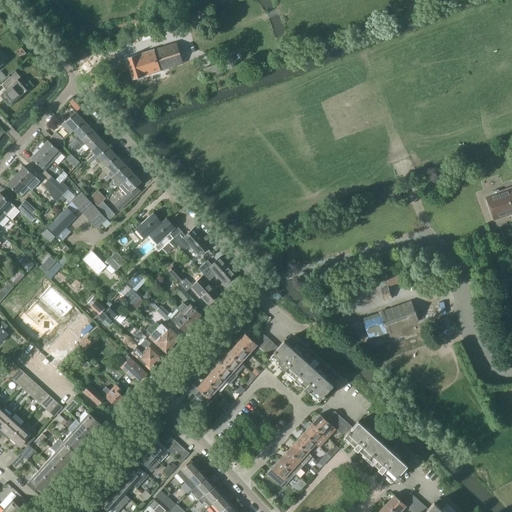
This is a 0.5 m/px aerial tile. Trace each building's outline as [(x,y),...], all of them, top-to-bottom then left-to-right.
[(176,42),(126,59),(132,80),(184,64),(176,42)] [(238,66),(233,54),(222,58),(227,70),(238,66)] [(226,73),(222,63),(203,69),(207,79),(226,73)] [(16,72),(3,83),(8,88),(0,95),(10,106),(27,90),(18,80),(21,77),(16,72)] [(84,121),(75,112),(61,125),(70,134),(84,121)] [(84,121),(73,130),(77,135),(74,138),(75,139),(78,142),(81,139),(92,130),(89,126),(91,125),(86,120),(84,122),(84,121)] [(100,138),(92,130),(78,142),(81,145),(82,146),(85,143),(89,148),(100,138)] [(55,132),(51,136),(59,144),(63,139),(55,132)] [(90,164),(108,147),(100,138),(89,148),(95,154),(87,161),(90,164)] [(39,149),(53,162),(61,153),(48,140),(39,149)] [(108,147),(90,164),(88,165),(92,169),(98,163),(99,164),(102,161),(106,165),(116,156),(108,147)] [(53,162),(39,149),(31,158),(45,171),(53,162)] [(79,162),(71,154),(66,159),(75,167),(79,162)] [(116,156),(106,165),(111,171),(108,174),(103,178),(106,181),(124,165),(122,162),(116,156)] [(124,165),(111,177),(119,185),(122,183),(132,173),(124,165)] [(16,175),(26,184),(30,180),(33,183),(37,178),(24,166),(16,175)] [(132,173),(122,183),(119,185),(118,186),(127,195),(124,198),(116,205),(120,210),(140,191),(136,187),(141,182),(132,173)] [(26,184),(16,175),(7,184),(21,197),(29,187),(26,184)] [(47,181),(62,195),(69,188),(61,181),(59,183),(51,176),(47,181)] [(62,195),(47,181),(43,184),(51,192),(49,194),(57,201),(62,195)] [(491,192),(492,195),(486,197),(494,220),(511,213),(511,187),(499,192),(498,190),(491,192)] [(15,206),(0,192),(0,209),(1,210),(6,215),(15,206)] [(97,227),(106,219),(82,192),(73,201),(97,227)] [(25,200),(21,204),(31,213),(35,209),(25,200)] [(21,204),(17,208),(32,222),(36,217),(31,213),(21,204)] [(77,216),(67,207),(47,227),(57,237),(77,216)] [(134,217),(121,229),(125,234),(131,229),(133,231),(132,232),(141,241),(148,235),(162,222),(161,221),(153,212),(135,229),(133,227),(138,222),(134,217)] [(172,239),(174,238),(169,233),(175,227),(166,217),(161,221),(162,222),(148,235),(157,244),(154,247),(158,252),(172,239)] [(174,238),(172,239),(183,251),(189,246),(198,256),(210,245),(194,228),(185,235),(181,231),(174,238)] [(47,230),(42,236),(49,241),(54,236),(47,230)] [(110,257),(120,267),(125,261),(116,251),(110,257)] [(105,262),(103,264),(91,252),(84,259),(97,273),(105,266),(103,264),(105,262)] [(27,257),(19,266),(26,272),(33,264),(27,257)] [(120,267),(110,257),(105,262),(106,261),(115,271),(120,267)] [(207,260),(198,268),(209,280),(216,275),(225,285),(236,274),(220,257),(211,265),(207,260)] [(42,261),(38,266),(44,272),(48,267),(42,261)] [(184,277),(174,266),(168,271),(178,282),(184,277)] [(388,286),(406,280),(407,280),(403,268),(377,277),(385,301),(392,298),(388,286)] [(10,279),(16,284),(24,274),(19,270),(10,279)] [(144,277),(138,272),(128,282),(134,288),(144,277)] [(191,286),(208,305),(220,295),(203,276),(191,286)] [(1,290),(6,295),(13,287),(8,282),(1,290)] [(181,285),(175,291),(184,301),(190,296),(181,285)] [(132,288),(123,298),(132,307),(142,297),(132,288)] [(106,307),(97,298),(90,305),(99,314),(97,316),(103,321),(108,317),(102,311),(106,307)] [(177,308),(193,324),(201,315),(190,304),(188,307),(183,302),(177,308)] [(363,318),(364,320),(370,338),(418,322),(411,302),(363,318)] [(106,311),(115,319),(120,313),(112,305),(106,311)] [(193,324),(177,308),(172,313),(170,312),(169,313),(163,307),(158,312),(167,320),(170,317),(174,321),(174,322),(185,332),(193,324)] [(51,322),(37,308),(26,319),(41,333),(51,322)] [(448,317),(438,320),(428,324),(433,340),(453,333),(448,317)] [(0,342),(1,343),(9,334),(4,330),(8,326),(4,322),(0,326),(0,342)] [(153,326),(173,346),(179,339),(163,322),(159,326),(156,323),(153,326)] [(151,325),(148,329),(152,334),(149,336),(154,341),(166,353),(173,346),(153,326),(151,325)] [(236,343),(249,354),(257,345),(257,344),(265,335),(260,331),(252,340),(245,333),(236,343)] [(261,348),(269,339),(265,335),(257,344),(257,345),(261,348)] [(144,352),(155,363),(157,362),(159,362),(161,360),(161,358),(162,356),(145,339),(138,346),(144,352)] [(265,352),(274,343),(269,339),(261,348),(265,352)] [(284,341),(278,347),(270,356),(280,365),(279,367),(283,370),(284,369),(305,387),(304,388),(308,392),(309,391),(319,400),(322,397),(323,397),(324,396),(323,396),(333,385),(284,341)] [(249,354),(236,343),(228,352),(241,363),(249,354)] [(270,356),(278,347),(274,343),(265,352),(270,356)] [(138,346),(131,353),(149,370),(155,363),(144,352),(138,346)] [(228,352),(220,361),(237,375),(245,366),(241,363),(228,352)] [(127,355),(118,364),(132,377),(134,375),(140,380),(147,373),(127,355)] [(7,374),(15,365),(11,361),(3,370),(7,374)] [(237,375),(220,361),(212,369),(225,381),(230,385),(237,376),(237,375)] [(11,378),(20,368),(15,365),(7,374),(11,378)] [(110,365),(105,370),(116,381),(122,375),(110,365)] [(256,367),(251,372),(256,377),(261,372),(256,367)] [(15,382),(24,372),(20,368),(11,378),(15,382)] [(204,378),(217,390),(225,381),(212,369),(204,378)] [(24,372),(15,382),(22,388),(30,378),(24,372)] [(247,377),(243,381),(248,386),(252,382),(247,377)] [(30,378),(22,388),(26,391),(34,382),(30,378)] [(217,390),(204,378),(196,387),(190,382),(182,390),(188,396),(192,392),(204,403),(217,390)] [(30,395),(39,386),(34,382),(26,391),(30,395)] [(37,401),(45,392),(39,386),(30,395),(37,401)] [(89,386),(83,392),(98,405),(106,397),(117,407),(125,399),(119,394),(121,391),(116,386),(110,392),(107,389),(101,396),(89,386)] [(240,386),(236,390),(240,394),(244,390),(240,386)] [(41,405),(49,396),(45,392),(37,401),(41,405)] [(45,409),(54,400),(49,396),(41,405),(45,409)] [(54,400),(45,409),(50,413),(58,404),(54,400)] [(78,404),(73,400),(64,409),(69,413),(78,404)] [(15,412),(6,404),(0,410),(0,428),(0,429),(12,416),(15,412)] [(58,404),(50,413),(54,417),(62,407),(58,404)] [(339,424),(343,419),(334,411),(330,415),(339,424)] [(79,423),(92,435),(101,425),(88,413),(79,423)] [(320,414),(311,423),(324,434),(328,438),(336,429),(335,428),(339,424),(330,415),(326,420),(320,414)] [(56,419),(60,423),(64,419),(59,415),(56,419)] [(9,438),(21,425),(12,416),(0,429),(0,432),(5,437),(7,435),(9,438)] [(343,419),(339,424),(335,428),(340,432),(348,423),(343,419)] [(79,423),(76,420),(67,430),(86,446),(92,439),(90,437),(92,435),(79,423)] [(352,427),(344,436),(354,446),(353,447),(357,450),(358,449),(378,468),(377,469),(382,472),(383,471),(393,481),(407,465),(358,421),(352,427)] [(328,438),(324,434),(311,423),(303,432),(316,443),(320,447),(328,438)] [(344,436),(352,427),(348,423),(340,432),(344,436)] [(21,425),(9,438),(19,447),(23,443),(27,446),(28,445),(35,438),(21,425)] [(162,445),(170,436),(165,432),(158,441),(162,445)] [(316,443),(303,432),(295,441),(308,452),(316,443)] [(63,443),(76,455),(76,454),(75,453),(83,444),(71,433),(62,442),(63,443)] [(167,449),(175,441),(170,436),(162,445),(167,449)] [(144,448),(160,463),(168,454),(163,449),(164,449),(153,439),(144,448)] [(175,441),(167,449),(172,454),(179,445),(175,441)] [(312,456),(308,452),(295,441),(287,450),(304,465),(312,456)] [(55,452),(68,464),(76,455),(63,443),(55,452)] [(179,445),(172,454),(176,458),(184,449),(179,445)] [(23,451),(20,455),(24,459),(28,455),(32,450),(27,446),(23,451)] [(138,459),(134,463),(143,471),(147,467),(151,472),(160,463),(144,448),(136,458),(138,459)] [(184,449),(176,458),(181,462),(189,453),(184,449)] [(304,465),(287,450),(279,459),(296,474),(304,465)] [(68,464),(55,452),(46,462),(59,473),(68,464)] [(24,459),(20,455),(11,464),(16,468),(24,459)] [(184,482),(189,477),(199,468),(190,459),(181,468),(176,473),(184,482)] [(296,474),(279,459),(271,468),(267,473),(283,488),(296,474)] [(38,471),(51,483),(59,473),(46,462),(38,471)] [(143,471),(134,463),(131,467),(129,465),(121,474),(132,484),(137,488),(148,475),(143,471)] [(166,468),(171,473),(174,469),(169,464),(166,468)] [(171,473),(166,468),(163,471),(168,476),(171,473)] [(199,468),(189,477),(184,482),(192,490),(196,486),(206,477),(199,468)] [(51,483),(38,471),(30,480),(31,482),(39,489),(42,492),(51,483)] [(132,484),(121,474),(113,483),(124,494),(130,488),(129,487),(132,484)] [(214,485),(206,477),(196,486),(192,490),(190,492),(198,500),(204,494),(214,485)] [(31,482),(27,486),(35,493),(39,489),(31,482)] [(124,494),(113,483),(105,492),(116,502),(119,506),(123,501),(120,499),(124,494)] [(198,500),(202,504),(205,501),(209,506),(212,503),(222,494),(214,485),(204,494),(198,500)] [(13,487),(11,490),(16,495),(26,504),(28,501),(13,487)] [(161,490),(156,496),(162,502),(168,496),(161,490)] [(116,502),(105,492),(96,502),(107,511),(113,506),(113,505),(116,502)] [(406,497),(415,505),(419,500),(410,492),(406,497)] [(148,498),(142,493),(139,497),(145,502),(148,498)] [(230,503),(222,494),(209,506),(213,511),(212,511),(219,511),(220,511),(230,503)] [(415,505),(406,497),(402,501),(394,494),(386,503),(395,511),(400,511),(407,506),(411,509),(415,505)] [(3,510),(5,511),(23,511),(25,511),(22,509),(26,504),(16,495),(3,510)] [(168,496),(162,502),(171,510),(177,504),(168,496)] [(415,505),(411,509),(413,511),(417,511),(424,505),(419,500),(415,505)] [(444,511),(434,502),(428,509),(425,511),(444,511)] [(230,503),(220,511),(219,511),(237,511),(238,511),(230,503)] [(395,511),(386,503),(378,511),(395,511)]
